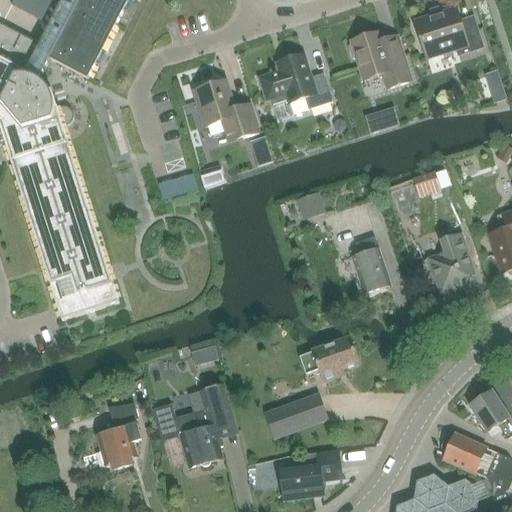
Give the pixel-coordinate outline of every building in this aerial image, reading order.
[(24,73),(39,80),(49,60),(87,80),(128,0),(61,0),(57,9),(37,0),(15,0),(14,3),(15,6),(17,9),(24,13),(49,25),(39,44),(24,73)] [(457,9),(444,13),(427,19),(428,21),(422,23),(421,21),(415,23),(427,60),(456,51),(458,57),(483,49),(473,18),(461,22),(457,9)] [(51,92),(39,80),(24,73),(39,44),(0,24),(0,148),(2,149),(6,148),(62,322),(119,304),(63,129),(68,127),(72,124),(74,120),(74,116),(72,111),(67,108),(63,107),(57,109),(51,92)] [(379,34),(351,43),(352,46),(349,49),(353,60),(357,61),(363,82),(382,76),(387,91),(412,83),(397,37),(382,42),(379,34)] [(308,111),(332,104),(323,75),(311,79),(303,56),(277,64),(280,74),(260,80),(267,102),(271,100),(272,105),(288,100),(289,105),(305,100),(308,111)] [(210,87),(210,88),(193,93),(197,104),(199,103),(207,128),(222,123),(227,138),(241,134),(243,140),(259,135),(250,106),(235,111),(226,83),(222,84),(222,83),(219,81),(216,80),(213,81),(210,84),(210,87)] [(511,151),(505,147),(497,161),(507,166),(511,157),(511,151)] [(194,176),(189,177),(158,186),(163,201),(194,192),(198,191),(194,176)] [(318,194),(296,200),(304,220),(326,213),(318,194)] [(503,275),(506,274),(511,277),(511,276),(511,213),(498,218),(503,233),(490,237),(503,275)] [(429,260),(439,289),(441,296),(464,288),(461,281),(475,276),(462,236),(441,243),(445,255),(429,260)] [(391,287),(379,250),(375,239),(355,245),(357,251),(350,254),(364,295),(391,287)] [(336,373),(359,365),(351,340),(300,358),(306,377),(320,372),(324,384),(338,379),(336,373)] [(173,407),(153,413),(162,444),(180,439),(179,441),(181,447),(183,449),(189,470),(201,466),(204,468),(210,467),(211,463),(223,460),(220,449),(224,447),(221,437),(237,433),(224,386),(200,393),(206,414),(195,417),(199,430),(181,436),(173,407)] [(511,437),(511,422),(492,392),(469,407),(487,435),(499,427),(508,440),(510,439),(511,437)] [(275,440),(328,421),(319,396),(266,415),(275,440)] [(132,445),(139,442),(134,421),(137,421),(133,407),(110,410),(115,432),(94,437),(102,470),(109,468),(110,472),(129,467),(128,463),(135,460),(132,445)] [(476,475),(482,478),(487,480),(498,456),(487,451),(455,436),(454,438),(451,436),(447,438),(442,448),(444,452),(447,453),(443,461),(476,475)] [(322,483),(342,481),(338,453),(303,457),(304,469),(281,472),(284,502),(324,497),(322,483)] [(511,462),(510,460),(498,456),(487,480),(482,478),(489,502),(506,495),(509,493),(511,484),(511,462)] [(483,511),(486,501),(471,490),(454,495),(441,484),(421,491),(419,508),(410,511),(483,511)]
